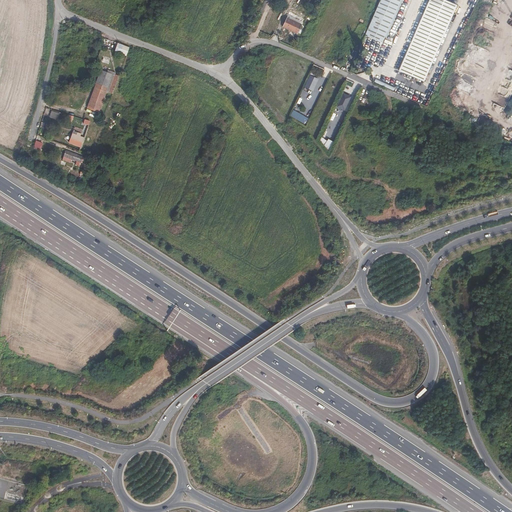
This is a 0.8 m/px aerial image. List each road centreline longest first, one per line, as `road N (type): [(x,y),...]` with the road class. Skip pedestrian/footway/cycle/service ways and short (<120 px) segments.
road 1 (motorway): [(501,511),(0,182)]
road 2 (motorway): [(392,312),(421,332),(433,368),(415,398),(383,402),(0,160)]
road 3 (motorway): [(171,316),(472,511)]
road 4 (unclassified): [(330,204),(221,73),(58,6)]
road 5 (motorway): [(171,316),(180,331),(303,422),(310,474),(294,501),(276,511)]
road 6 (motorway): [(511,488),(479,447),(422,295)]
road 7 (motorway): [(0,204),(171,316)]
road 8 (residential): [(29,151),(58,6)]
road 9 (secondary): [(314,310),(195,392)]
road 10 (secondary): [(134,449),(0,421)]
road 11 (secondary): [(0,436),(75,450),(118,486)]
